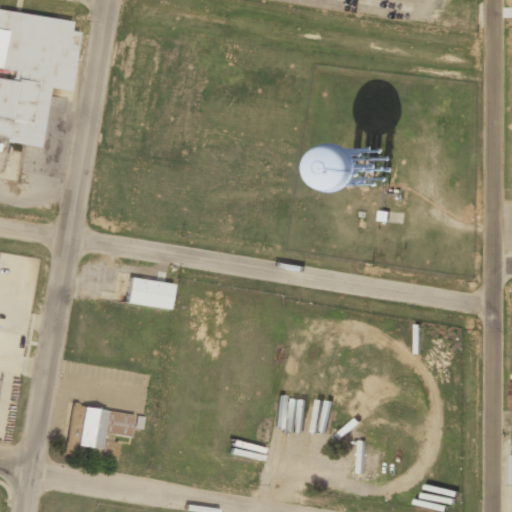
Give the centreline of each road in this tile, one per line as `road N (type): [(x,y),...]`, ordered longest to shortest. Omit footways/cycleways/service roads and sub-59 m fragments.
road 1 (residential): [(23,511),(118,0)]
road 2 (residential): [(492,511),(499,0)]
road 3 (residential): [(0,227),(492,307)]
road 4 (residential): [(0,458),(293,511)]
